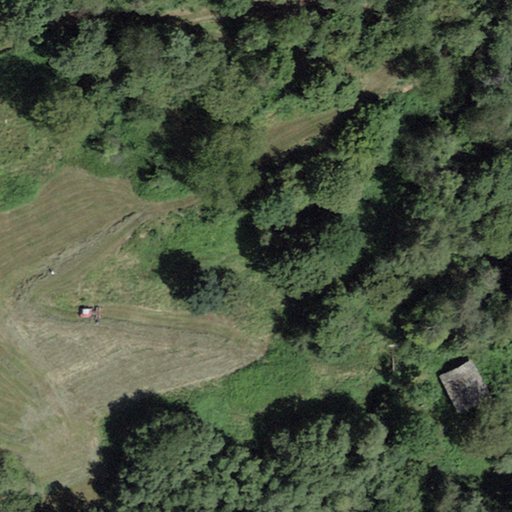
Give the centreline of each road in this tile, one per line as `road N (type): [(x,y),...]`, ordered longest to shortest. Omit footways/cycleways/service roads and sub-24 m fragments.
road 1 (track): [(161,22),(328,62),(378,62),(387,70),(381,84),(49,278)]
road 2 (track): [(348,0),(161,22),(82,18),(0,46)]
